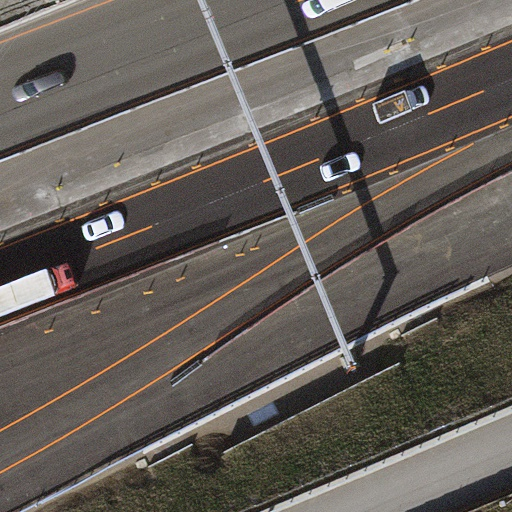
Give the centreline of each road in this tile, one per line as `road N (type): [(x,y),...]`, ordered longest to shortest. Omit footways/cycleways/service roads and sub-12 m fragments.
road 1 (motorway): [(0,452),(428,187),(511,119)]
road 2 (motorway): [(0,289),(294,175),(511,71)]
road 3 (motorway): [(294,0),(0,120)]
